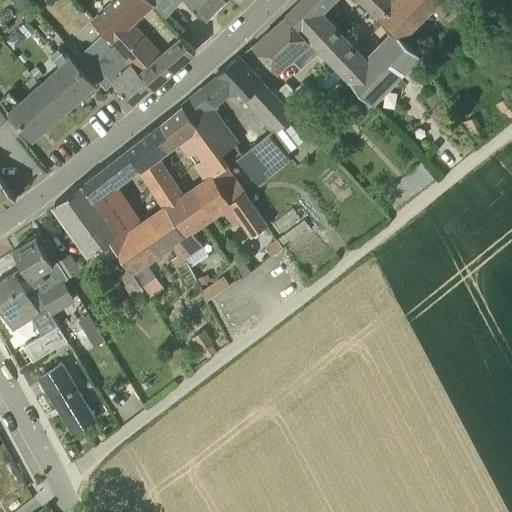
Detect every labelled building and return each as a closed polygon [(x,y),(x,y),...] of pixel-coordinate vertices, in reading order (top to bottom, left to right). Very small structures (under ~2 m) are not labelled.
[(114,0),(93,20),(104,32),(112,41),(116,45),(153,85),(155,86),(196,51),(183,36),(164,52),(155,59),(127,28),(135,20),(141,16),(149,8),(154,4),(150,0),(114,0)] [(150,0),(154,4),(166,17),(182,0),(186,0),(206,18),(222,0),(150,0)] [(300,0),(288,13),(314,41),(332,24),(326,18),(335,9),(329,3),(331,0),(300,0)] [(361,0),(394,32),(401,39),(403,38),(434,7),(440,0),(361,0)] [(286,14),(254,43),(279,71),(292,58),(300,67),(319,51),(286,14)] [(26,21),(20,27),(26,35),(33,29),(26,21)] [(421,55),(403,38),(401,39),(394,32),(366,61),(332,24),(314,41),(335,64),(334,65),(342,74),(344,73),(349,79),(348,79),(373,104),(421,55)] [(104,32),(78,56),(106,89),(114,82),(133,103),(133,104),(153,85),(116,45),(112,41),(104,32)] [(55,71),(79,97),(95,84),(61,46),(51,55),(60,66),(55,71)] [(271,129),(268,132),(236,157),(259,186),(292,160),(288,154),(305,140),(287,119),(294,113),(276,92),(241,53),(183,103),(197,123),(219,155),(235,144),(209,108),(229,91),(232,94),(240,87),(246,94),(242,98),(271,129)] [(40,84),(63,110),(64,111),(79,97),(55,71),(40,84)] [(276,92),(294,113),(311,133),(323,122),(305,102),(314,94),(303,82),(294,91),(286,82),(276,92)] [(63,110),(40,84),(25,98),(48,125),(64,111),(63,110)] [(0,101),(33,138),(48,125),(25,98),(19,103),(9,92),(0,99),(0,101)] [(511,98),(508,94),(498,102),(510,118),(511,116),(511,98)] [(162,122),(175,142),(180,139),(179,138),(197,123),(183,103),(170,114),(160,121),(161,123),(162,122)] [(476,115),(464,120),(474,140),(486,135),(476,115)] [(148,131),(126,148),(139,168),(140,170),(141,172),(158,158),(163,154),(162,152),(175,142),(162,122),(161,123),(160,121),(148,131)] [(179,138),(180,139),(204,174),(214,168),(221,177),(230,170),(219,155),(197,123),(179,138)] [(114,156),(82,181),(118,233),(110,239),(123,259),(140,286),(152,278),(143,266),(148,263),(170,248),(171,247),(176,244),(176,241),(185,234),(167,208),(165,208),(163,204),(141,218),(118,182),(127,176),(139,168),(126,148),(114,156)] [(165,208),(167,208),(182,196),(158,158),(141,172),(163,204),(165,208)] [(226,185),(221,177),(214,168),(204,174),(207,178),(208,179),(214,175),(226,194),(231,191),(226,185)] [(226,185),(236,178),(230,170),(221,177),(226,185)] [(213,216),(223,209),(231,203),(226,194),(214,175),(208,179),(207,178),(194,188),(195,188),(213,214),(212,215),(213,216)] [(0,209),(16,198),(0,177),(0,209)] [(240,185),(236,178),(226,185),(231,191),(240,185)] [(55,202),(56,204),(93,252),(110,239),(118,233),(82,181),(55,202)] [(231,203),(246,192),(240,185),(231,191),(226,194),(231,203)] [(182,196),(167,208),(185,234),(176,241),(176,244),(185,257),(202,245),(192,230),(201,223),(213,216),(212,215),(213,214),(195,188),(194,188),(183,195),(182,196)] [(253,235),(268,224),(246,192),(231,203),(223,209),(233,223),(241,218),(253,235)] [(25,243),(13,250),(15,254),(24,267),(29,277),(34,285),(36,288),(52,314),(75,300),(64,281),(68,278),(68,277),(58,262),(54,265),(37,235),(33,237),(30,237),(26,240),(25,243)] [(272,257),(283,249),(278,240),(266,249),(272,257)] [(188,261),(185,257),(176,244),(171,247),(176,255),(171,258),(177,267),(188,261)] [(140,286),(123,259),(114,265),(126,284),(124,285),(131,296),(142,289),(140,286)] [(15,272),(0,281),(0,305),(14,329),(33,317),(43,334),(58,325),(52,314),(36,288),(34,285),(29,277),(24,267),(19,270),(15,272)] [(208,273),(198,278),(201,285),(211,280),(208,273)] [(219,293),(230,286),(224,277),(213,285),(219,293)] [(207,301),(214,296),(219,293),(213,285),(203,292),(207,301)] [(67,341),(58,325),(43,334),(24,345),(33,361),(67,341)] [(87,334),(94,346),(104,340),(97,328),(87,334)] [(218,352),(216,350),(215,351),(210,345),(213,343),(204,329),(193,335),(209,358),(218,352)] [(39,376),(42,380),(54,400),(51,401),(59,414),(61,412),(73,432),(96,419),(62,363),(39,376)]
